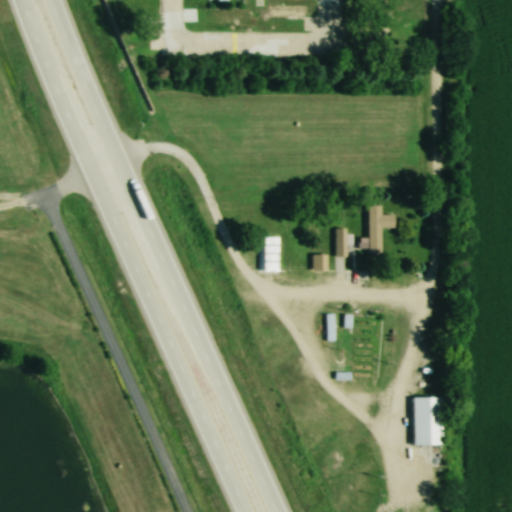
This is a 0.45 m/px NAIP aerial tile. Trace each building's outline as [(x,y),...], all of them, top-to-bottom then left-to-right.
[(303,7),(270,7),(270,15),(303,14),(303,7)] [(377,227),(391,227),(391,214),(377,214),(377,206),(363,206),(363,256),(378,256),(377,227)] [(341,229),(332,229),(332,255),(341,255),(341,229)] [(275,236),(258,236),(258,271),(275,271),(275,236)] [(309,270),(318,270),(317,254),(308,254),(309,270)] [(322,341),(331,341),(331,313),(322,313),(322,341)] [(409,397),(409,445),(437,445),(437,397),(409,397)]
